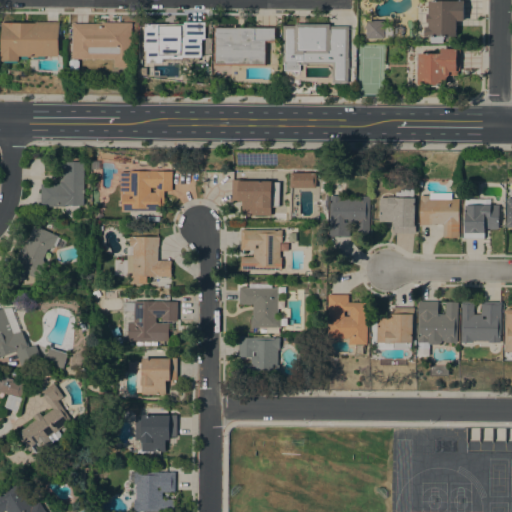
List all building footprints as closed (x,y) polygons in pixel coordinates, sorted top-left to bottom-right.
[(464,0),(464,20),(456,20),(456,36),(424,36),(424,26),(428,26),(428,22),(426,22),(426,14),(428,14),(428,0),(464,0)] [(384,38),(366,38),(366,20),(384,20),(384,38)] [(35,23),(35,22),(58,21),(59,56),(45,56),(45,59),(38,59),(38,57),(38,59),(33,59),(33,57),(28,57),(28,59),(21,59),(21,56),(19,56),(19,60),(18,60),(18,62),(5,62),(5,60),(1,60),(1,53),(2,53),(2,35),(1,35),(1,31),(2,31),(2,27),(1,27),(1,22),(35,23)] [(102,23),(102,22),(132,22),(132,27),(131,27),(131,67),(114,67),(114,59),(73,58),(73,29),(72,29),(73,23),(102,23)] [(199,61),(190,61),(190,57),(182,57),(182,58),(162,58),(162,63),(147,62),(147,50),(144,50),(144,24),(183,24),(183,22),(205,22),(205,37),(201,37),(201,57),(199,57),(199,61)] [(295,25),(295,23),(329,24),(329,25),(348,26),(348,57),(349,57),(349,68),(348,68),(348,82),(332,82),(332,63),(307,63),(307,64),(300,64),(300,70),(284,70),(284,64),(283,64),(283,25),(295,25)] [(276,26),(276,42),(267,42),(267,65),(214,65),(214,26),(276,26)] [(403,26),(403,36),(394,36),(394,26),(395,26),(403,26)] [(417,53),(440,54),(440,48),(456,49),(460,49),(459,70),(458,70),(458,75),(449,75),(447,76),(446,77),(446,84),(440,84),(440,86),(431,86),(431,84),(417,84),(417,83),(416,83),(417,53)] [(78,59),(78,60),(79,60),(80,60),(80,69),(79,69),(79,70),(78,70),(72,70),(71,70),(71,69),(70,69),(70,61),(71,61),(71,60),(72,60),(72,59),(78,59)] [(65,205),(65,206),(40,206),(40,184),(59,184),(59,161),(83,161),(83,205),(65,205)] [(160,211),(160,210),(121,210),(121,194),(119,194),(119,172),(129,172),(129,171),(171,171),(171,190),(164,190),(164,202),(164,207),(164,211),(160,211)] [(294,187),(294,177),(306,177),(306,187),(294,187)] [(248,179),(248,180),(266,180),(266,182),(275,182),(275,201),(266,201),(266,207),(265,207),(265,216),(241,216),(241,202),(237,202),(237,201),(231,201),(231,179),(248,179)] [(451,198),(459,198),(458,237),(442,237),(442,223),(429,223),(429,224),(419,224),(419,195),(428,195),(428,192),(451,192),(451,195),(451,198)] [(369,235),(356,235),(356,224),(349,224),(349,236),(329,236),(329,195),(343,196),(343,197),(356,197),(356,196),(369,196),(369,235)] [(414,198),(414,218),(415,218),(415,233),(393,233),(393,226),(392,226),(392,221),(378,221),(378,197),(387,197),(387,196),(394,196),(394,197),(412,198),(414,198)] [(463,238),(463,224),(464,224),(464,205),(469,205),(469,200),(489,200),(489,204),(498,204),(498,228),(496,228),(496,229),(489,229),(489,228),(484,228),(484,238),(463,238)] [(31,224),(57,235),(56,236),(59,237),(55,247),(52,246),(51,247),(46,249),(42,259),(45,267),(39,279),(12,267),(31,224)] [(240,229),(281,229),(281,230),(289,230),(289,241),(281,241),(281,242),(279,242),(279,257),(281,257),(281,258),(292,258),(292,268),(281,268),(281,269),(240,269),(240,256),(253,256),(253,250),(240,250),(240,229)] [(114,259),(126,259),(126,255),(132,255),(132,246),(129,246),(129,236),(158,236),(158,246),(157,246),(157,260),(171,260),(171,276),(146,276),(146,283),(131,283),(131,273),(127,273),(127,275),(114,275),(114,272),(114,259)] [(254,328),(254,327),(251,327),(251,317),(252,317),(252,303),(238,303),(238,287),(244,287),(244,288),(277,287),(277,317),(280,317),(280,327),(254,328)] [(98,289),(100,295),(95,298),(92,292),(98,289)] [(350,344),(350,343),(347,343),(347,341),(338,341),(338,343),(327,342),(328,294),(349,294),(349,302),(369,302),(368,344),(350,344)] [(429,355),(418,355),(419,300),(438,301),(438,313),(445,313),(445,301),(459,302),(457,342),(445,342),(445,340),(442,340),(442,342),(438,344),(430,344),(430,343),(429,355)] [(127,340),(127,337),(123,337),(123,302),(133,302),(133,301),(177,301),(177,320),(172,320),(172,330),(169,330),(169,340),(127,340)] [(489,342),(489,340),(474,340),(474,342),(461,342),(462,301),(474,301),(474,314),(481,314),(481,301),(501,301),(501,342),(489,342)] [(42,359),(40,360),(41,363),(32,366),(31,363),(22,366),(16,351),(0,357),(0,307),(1,309),(5,308),(13,307),(21,331),(22,330),(27,342),(28,342),(30,347),(36,344),(42,359)] [(378,318),(391,318),(391,314),(392,314),(392,307),(414,307),(414,323),(413,323),(413,342),(411,342),(411,348),(393,348),(393,343),(386,343),(386,342),(377,342),(378,318)] [(503,351),(511,351),(511,308),(504,309),(503,351)] [(122,343),(117,344),(114,338),(119,336),(122,343)] [(279,349),(277,349),(277,364),(279,364),(279,377),(267,376),(267,375),(261,375),(261,377),(239,377),(239,364),(251,364),(251,357),(254,357),(254,350),(250,350),(250,357),(238,357),(238,336),(279,337),(279,349)] [(68,353),(64,368),(45,363),(50,347),(68,353)] [(141,384),(140,384),(140,377),(141,377),(142,358),(170,358),(170,357),(177,357),(176,379),(170,379),(170,380),(166,380),(165,394),(141,394),(141,390),(141,384)] [(4,407),(8,394),(0,391),(0,377),(1,375),(12,379),(12,380),(24,384),(20,397),(21,398),(17,411),(4,407)] [(63,396),(58,401),(72,421),(66,425),(59,430),(62,435),(50,444),(47,439),(45,441),(46,441),(41,445),(40,444),(43,448),(36,453),(33,449),(30,451),(17,433),(23,428),(24,429),(28,425),(34,420),(34,421),(36,420),(33,416),(39,412),(42,416),(51,409),(52,410),(53,409),(50,404),(49,405),(41,394),(42,393),(41,392),(53,382),(63,396)] [(136,417),(141,417),(141,415),(170,415),(170,414),(176,414),(176,436),(169,436),(169,437),(165,437),(165,451),(141,451),(141,449),(138,449),(138,440),(136,440),(136,417)] [(133,511),(134,498),(135,498),(135,483),(134,483),(134,471),(169,472),(169,471),(175,471),(175,492),(162,492),(162,499),(174,499),(174,511),(133,511)] [(39,501),(45,511),(6,511),(5,509),(0,511),(0,495),(1,497),(5,494),(4,492),(19,482),(26,493),(24,494),(31,506),(39,501)]
